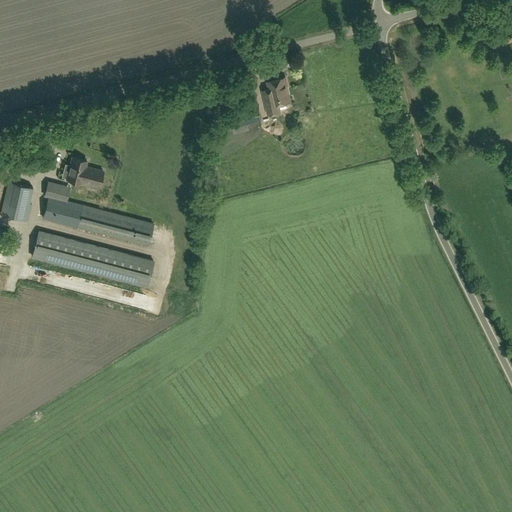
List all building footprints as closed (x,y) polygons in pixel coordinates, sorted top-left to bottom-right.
[(282,103),(290,101),(286,87),(287,86),(285,78),(268,82),(270,89),(263,91),(268,115),(284,111),(282,103)] [(232,127),(262,120),(258,107),(229,114),(232,127)] [(70,166),(65,164),(63,172),(68,174),(66,179),(81,182),(86,161),(72,157),(70,166)] [(29,202),(32,187),(8,182),(1,213),(27,219),(31,203),(29,202)] [(153,223),(66,201),(69,187),(48,182),(44,196),(48,196),(42,218),(148,245),(153,223)] [(39,230),(32,257),(148,287),(155,260),(39,230)]
